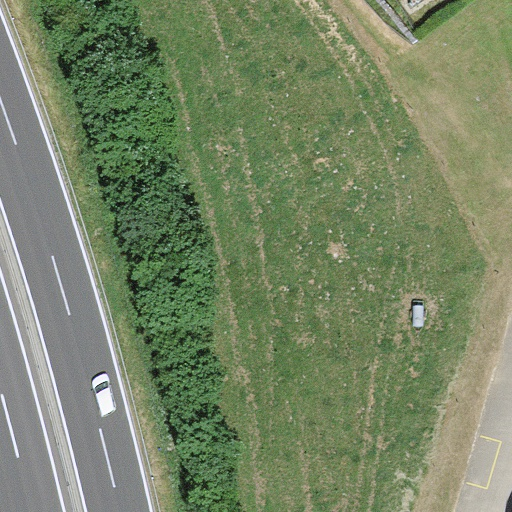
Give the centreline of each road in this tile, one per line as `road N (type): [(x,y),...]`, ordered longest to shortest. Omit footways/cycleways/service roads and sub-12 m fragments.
road 1 (motorway): [(119,511),(92,392),(0,98)]
road 2 (motorway): [(0,388),(30,511)]
